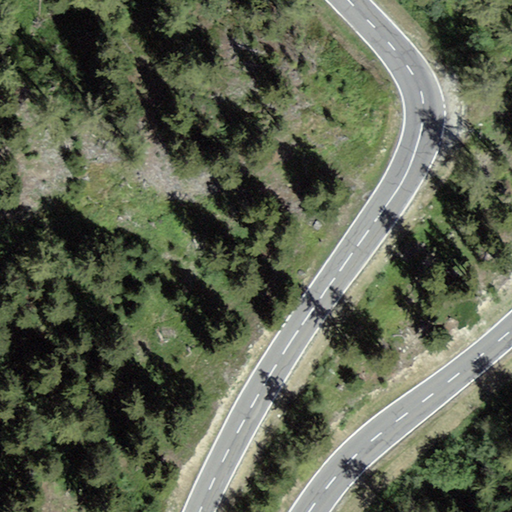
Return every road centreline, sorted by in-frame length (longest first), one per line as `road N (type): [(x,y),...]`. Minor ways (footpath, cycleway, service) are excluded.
road 1 (tertiary): [(348,0),(422,93),(415,151),(273,368),(199,511)]
road 2 (tertiary): [(308,511),(369,442),(511,329)]
